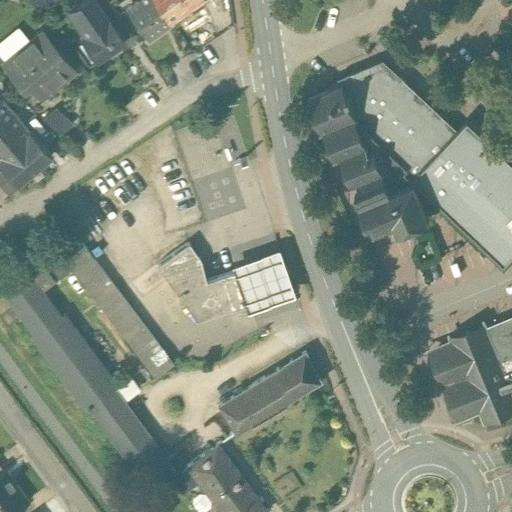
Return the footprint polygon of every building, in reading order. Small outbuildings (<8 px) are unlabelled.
[(107,20),(93,0),(83,0),(69,10),(87,35),(86,35),(100,57),(124,41),(109,19),(107,20)] [(153,0),(136,0),(126,7),(148,40),(170,24),(167,20),(153,0)] [(153,0),(167,20),(195,0),(153,0)] [(17,24),(0,37),(0,53),(2,55),(27,37),(17,24)] [(42,30),(3,63),(14,76),(17,74),(27,86),(30,84),(42,98),(75,70),(42,30)] [(412,87),(400,76),(401,75),(398,73),(397,73),(383,60),(340,77),(342,81),(343,81),(358,119),(409,166),(405,170),(441,204),(505,264),(506,263),(505,263),(511,255),(511,159),(501,149),(501,148),(498,145),(498,146),(486,135),(486,134),(483,131),(483,132),(469,119),(469,118),(468,117),(468,118),(467,117),(466,118),(467,119),(457,130),(445,118),(445,117),(442,115),(430,104),(430,103),(427,101),(415,90),(415,89),(413,87),(412,87)] [(358,119),(343,81),(342,81),(309,95),(322,128),(324,127),(335,155),(339,154),(351,182),(356,179),(360,187),(355,189),(373,232),(396,222),(398,228),(429,215),(427,209),(441,204),(405,170),(409,166),(358,119)] [(51,156),(0,96),(0,165),(2,168),(3,168),(17,184),(17,185),(51,156)] [(73,123),(55,107),(42,119),(60,135),(73,123)] [(54,244),(69,264),(154,377),(173,364),(73,230),(54,244)] [(188,242),(157,264),(169,281),(193,263),(200,258),(188,242)] [(54,244),(39,255),(54,275),(69,264),(54,244)] [(232,264),(234,270),(245,303),(248,312),(271,305),(294,297),(278,249),(255,256),(232,264)] [(39,255),(24,266),(39,286),(54,275),(39,255)] [(221,275),(204,280),(193,263),(169,281),(196,318),(232,307),(221,275)] [(39,286),(24,266),(0,283),(0,287),(141,479),(167,459),(39,286)] [(234,270),(221,275),(232,307),(245,303),(234,270)] [(511,325),(491,335),(488,327),(434,349),(460,413),(511,391),(511,325)] [(305,352),(218,404),(235,432),(321,380),(305,352)] [(265,511),(267,511),(217,443),(186,465),(187,467),(178,473),(179,475),(173,480),(182,493),(198,481),(220,511),(265,511)] [(167,459),(141,479),(153,494),(173,480),(179,475),(178,473),(167,459)] [(12,511),(27,501),(3,469),(0,471),(0,511),(12,511)]
